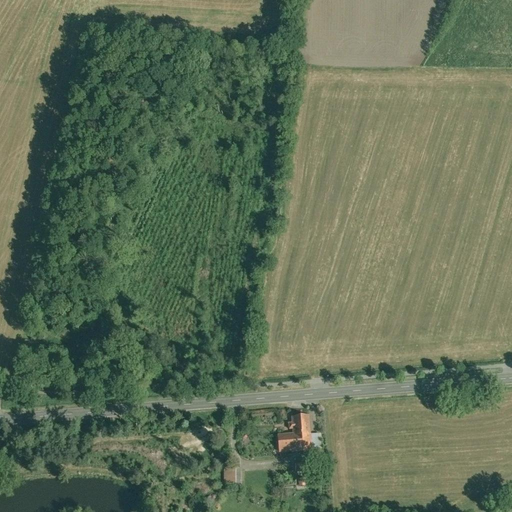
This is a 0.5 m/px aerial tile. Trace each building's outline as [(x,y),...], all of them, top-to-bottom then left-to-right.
[(309,437),(308,417),(290,418),(290,425),(287,425),(287,432),(291,432),(291,435),(276,436),(278,455),(310,453),(309,437)] [(319,436),(309,437),(310,453),(320,452),(319,436)] [(304,467),(294,467),(295,477),(305,476),(304,467)] [(235,490),(234,470),(231,470),(217,471),(218,490),(221,490),(235,490)] [(305,481),(296,483),(298,492),(307,490),(305,481)]
